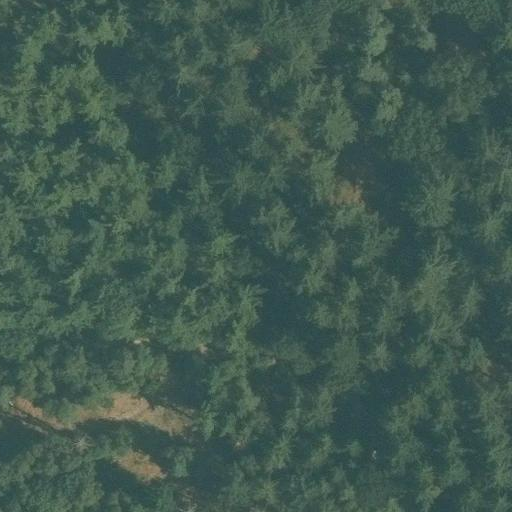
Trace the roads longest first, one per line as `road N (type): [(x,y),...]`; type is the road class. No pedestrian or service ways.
road 1 (track): [(144,131),(391,511)]
road 2 (track): [(0,333),(278,345)]
road 3 (track): [(0,252),(144,131)]
